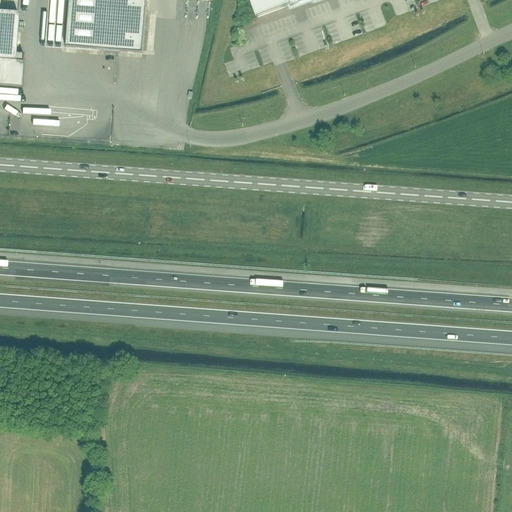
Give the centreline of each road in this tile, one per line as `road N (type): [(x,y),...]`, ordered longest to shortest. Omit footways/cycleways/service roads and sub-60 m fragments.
road 1 (motorway): [(0,301),(511,339)]
road 2 (motorway): [(511,305),(0,268)]
road 3 (secondary): [(0,164),(455,198)]
road 4 (unclassified): [(168,128),(205,139),(253,136),(431,71),(511,31)]
road 5 (unknown): [(160,0),(168,128),(72,81)]
